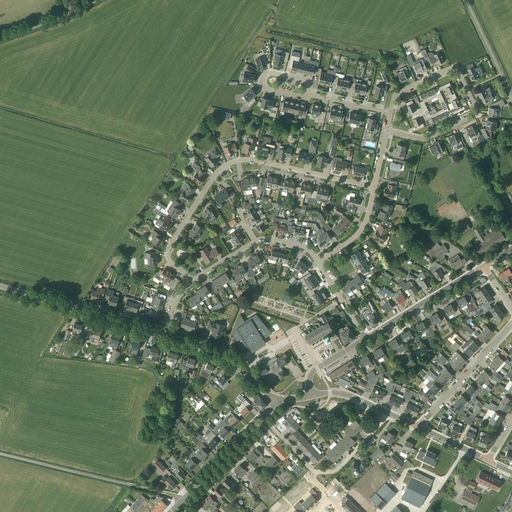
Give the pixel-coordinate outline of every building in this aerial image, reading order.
[(269,54),(269,47),(261,49),(262,52),(257,53),(259,60),(255,61),(257,67),(258,66),(259,68),(266,65),(263,56),(269,54)] [(425,59),(426,62),(427,63),(430,62),(432,64),(437,62),(438,64),(444,61),(439,52),(433,54),(433,53),(430,52),(427,54),(425,49),(421,50),(425,59)] [(275,61),(274,64),(276,65),(275,66),(279,67),(279,66),(281,66),(282,59),(287,60),(289,53),(281,51),(281,54),(275,53),(273,60),(275,61)] [(296,72),(299,61),(293,60),(290,59),(289,63),(292,63),(291,70),(296,72)] [(427,70),(424,63),(422,60),(422,59),(418,60),(419,62),(413,64),(415,68),(414,68),(416,73),(423,70),(424,71),(422,72),(422,73),(427,70)] [(474,66),(472,63),(466,66),(468,69),(467,69),(470,75),(469,75),(471,80),(478,77),(483,74),(479,66),(474,69),(473,67),(474,66)] [(309,64),(307,74),(312,75),(314,68),(317,69),(317,66),(315,65),(314,65),(309,64)] [(245,72),(244,72),(242,81),(247,82),(247,81),(253,82),(254,81),(255,79),(254,78),(255,74),(251,74),(251,72),(252,72),(254,68),(248,65),(246,69),(245,72)] [(400,78),(398,79),(400,83),(407,79),(405,74),(409,73),(406,66),(399,69),(400,71),(397,72),(400,78)] [(323,84),(324,84),(327,73),(321,72),(322,69),(318,68),(317,74),(320,75),(318,82),(319,83),(319,82),(321,83),(321,84),(323,84)] [(391,81),(387,71),(381,74),(386,83),(391,81)] [(331,80),(334,81),(335,75),(332,75),(332,74),(327,73),(324,84),(325,84),(325,85),(327,85),(328,85),(328,84),(330,85),(331,80)] [(340,89),(341,89),(344,78),(338,77),(338,76),(335,75),(334,81),(337,82),(335,88),(336,88),(338,88),(338,89),(340,90),(340,89)] [(349,80),(344,78),(341,89),(342,89),(342,90),(344,91),(345,90),(347,90),(347,91),(348,86),(351,87),(352,81),(349,80)] [(358,93),(359,93),(361,82),(362,80),(353,78),(352,81),(351,87),(354,87),(353,92),(355,92),(356,93),(357,94),(358,93)] [(360,93),(360,94),(362,95),(362,94),(364,94),(364,95),(366,90),(369,91),(370,85),(367,84),(361,82),(359,93),(360,93)] [(445,89),(449,98),(455,95),(452,89),(453,88),(452,85),(451,85),(449,82),(438,88),(439,91),(445,89)] [(375,97),(377,98),(377,97),(381,98),(381,97),(382,93),(385,94),(387,86),(383,85),(383,87),(376,85),(376,86),(374,96),(375,96),(375,97)] [(484,89),(477,93),(480,98),(481,97),(483,103),(485,106),(493,102),(492,99),(493,98),(490,93),(491,92),(489,87),(484,89)] [(240,113),(244,113),(244,114),(255,101),(253,99),(254,97),(253,97),(256,94),(255,93),(256,92),(253,89),(253,90),(251,88),(243,95),(246,98),(243,101),(246,103),(241,109),(242,110),(240,113)] [(434,88),(427,92),(431,100),(437,97),(440,103),(444,101),(440,92),(436,94),(434,88)] [(423,111),(427,109),(424,103),(431,100),(427,92),(420,95),(423,101),(419,102),(421,107),(423,111)] [(449,98),(451,103),(448,104),(450,109),(448,110),(450,114),(462,108),(460,105),(461,105),(459,102),(455,95),(449,98)] [(258,102),(258,106),(260,106),(267,108),(267,109),(270,110),(269,115),(275,117),(277,108),(273,107),(273,104),(273,101),(269,100),(269,99),(262,97),(261,102),(258,102)] [(498,110),(499,110),(501,109),(501,106),(505,105),(502,99),(491,104),(491,106),(491,107),(489,107),(488,115),(497,116),(498,110)] [(287,112),(289,101),(284,100),(282,107),(279,106),(279,110),(282,110),(281,111),(282,111),(287,112)] [(410,113),(412,116),(423,111),(421,107),(416,110),(412,100),(406,103),(409,110),(408,110),(409,113),(410,113)] [(436,112),(440,120),(447,116),(444,111),(448,109),(444,101),(440,103),(443,109),(436,112)] [(305,105),(300,104),(297,114),(303,115),(303,116),(303,115),(306,116),(307,113),(304,112),(305,105)] [(321,105),(320,105),(313,104),(310,114),(318,116),(317,120),(323,122),(326,112),(319,111),(321,105)] [(333,123),(334,120),(337,109),(336,109),(335,108),(334,108),(333,108),(331,108),(330,112),(327,112),(325,121),(333,123)] [(337,109),(334,120),(340,121),(343,122),(344,116),(341,115),(342,110),(340,110),(340,109),(338,109),(337,109)] [(423,111),(425,114),(427,119),(431,117),(433,123),(440,120),(436,112),(430,115),(427,109),(423,111)] [(219,118),(224,119),(225,118),(230,119),(231,114),(230,114),(231,113),(220,111),(219,118)] [(415,122),(418,129),(424,126),(420,116),(425,114),(423,111),(412,116),(413,119),(412,119),(414,122),(415,122)] [(352,122),(351,125),(352,126),(354,127),(355,126),(356,123),(359,124),(360,124),(361,119),(362,119),(362,118),(362,117),(361,116),(362,115),(361,115),(357,114),(357,113),(354,113),(351,113),(351,112),(350,112),(348,122),(352,122)] [(376,132),(376,133),(378,124),(375,123),(376,119),(372,118),(373,118),(372,118),(370,117),(370,118),(369,118),(366,128),(365,132),(372,134),(373,132),(376,132)] [(484,127),(480,129),(486,142),(487,141),(488,138),(491,137),(491,133),(490,132),(491,129),(495,130),(496,130),(496,126),(495,126),(496,121),(487,119),(487,122),(486,122),(485,122),(485,126),(486,126),(486,128),(484,129),(484,127)] [(474,130),(472,125),(464,129),(466,133),(468,136),(469,135),(470,138),(473,136),(474,138),(477,137),(481,145),(485,142),(481,134),(480,135),(477,129),(474,130)] [(462,144),(459,137),(456,139),(454,134),(446,137),(448,141),(450,141),(452,146),(455,145),(456,147),(462,144)] [(260,154),(267,155),(268,150),(274,152),(274,151),(276,144),(270,143),(271,138),(263,136),(261,145),(262,145),(260,154)] [(254,150),(255,145),(256,139),(249,137),(248,143),(244,142),(242,151),(249,153),(250,149),(254,150)] [(311,140),(309,147),(312,147),(311,152),(315,152),(317,142),(316,141),(312,140),(311,140)] [(443,152),(438,141),(432,144),(433,144),(435,143),(435,145),(429,148),(431,152),(432,152),(433,155),(439,153),(440,154),(443,152)] [(278,152),(277,153),(278,153),(277,158),(284,159),(285,155),(286,155),(286,156),(290,157),(292,149),(284,147),(284,149),(279,148),(281,143),(276,142),(276,144),(274,151),(278,152)] [(191,151),(196,147),(192,143),(187,147),(191,151)] [(234,152),(237,151),(235,143),(223,147),(226,156),(235,153),(234,152)] [(394,148),(393,154),(394,154),(393,157),(403,160),(404,156),(405,156),(406,153),(404,152),(406,146),(402,145),(402,144),(397,143),(396,150),(394,150),(394,148)] [(216,158),(220,155),(215,148),(209,153),(210,154),(205,159),(211,167),(218,161),(216,158)] [(308,164),(311,153),(304,152),(303,153),(299,152),(297,160),(302,162),(308,164)] [(326,165),(327,165),(329,159),(326,158),(326,157),(318,156),(316,165),(324,167),(325,164),(326,164),(326,165)] [(405,165),(406,161),(394,159),(393,162),(391,162),(390,166),(391,166),(389,176),(391,176),(392,176),(393,176),(394,175),(395,175),(396,174),(397,173),(398,172),(398,171),(399,170),(400,164),(405,165)] [(340,161),(340,163),(336,162),(335,170),(339,171),(339,170),(342,170),(343,168),(346,169),(348,162),(340,161)] [(357,176),(359,176),(363,177),(364,173),(368,174),(370,167),(366,166),(365,168),(354,165),(352,174),(357,175),(357,176)] [(204,177),(203,176),(205,172),(199,168),(197,172),(196,172),(192,179),(200,184),(204,177)] [(264,178),(262,189),(265,190),(265,187),(271,188),(273,177),(268,176),(267,178),(264,178)] [(279,178),(273,177),(271,188),(279,190),(281,181),(278,180),(279,178)] [(252,189),(251,186),(249,178),(247,178),(244,179),(244,181),(240,182),(242,190),(243,189),(244,191),(252,189)] [(279,190),(287,192),(290,181),(285,179),(284,182),(281,181),(279,190)] [(296,182),(290,181),(287,192),(292,193),(291,200),(294,201),(295,197),(296,193),(293,193),(293,190),(294,190),(296,182)] [(298,187),(296,193),(295,197),(298,198),(299,196),(304,197),(305,194),(307,183),(303,183),(303,184),(301,183),(300,187),(298,187)] [(307,183),(305,194),(308,195),(307,197),(308,197),(307,203),(311,204),(312,198),(314,190),(311,190),(312,186),(310,185),(311,184),(307,183)] [(191,195),(195,189),(188,184),(184,191),(179,198),(187,203),(191,198),(190,197),(191,196),(192,197),(192,196),(191,195)] [(385,188),(385,189),(383,195),(387,196),(387,197),(393,199),(395,190),(396,186),(388,184),(387,188),(385,188)] [(321,201),(321,198),(324,187),(320,186),(320,187),(318,187),(317,191),(314,190),(312,198),(315,199),(315,200),(321,201)] [(324,187),(321,198),(324,198),(324,201),(329,202),(331,194),(328,193),(329,189),(327,189),(327,188),(324,187)] [(231,196),(233,195),(233,194),(230,188),(227,190),(227,191),(225,189),(214,196),(219,203),(230,196),(230,195),(231,196)] [(350,196),(349,200),(345,199),(345,203),(343,202),(342,207),(349,209),(350,207),(355,209),(356,205),(357,206),(359,199),(354,198),(354,197),(350,196)] [(452,198),(436,209),(440,214),(456,203),(452,198)] [(180,214),(181,213),(182,211),(177,208),(180,203),(174,199),(169,207),(166,207),(159,203),(156,207),(167,215),(169,212),(176,217),(178,213),(180,214)] [(254,201),(251,204),(246,206),(248,209),(245,211),(249,216),(256,212),(254,209),(258,207),(254,201)] [(378,217),(383,218),(383,220),(383,219),(382,224),(390,228),(392,225),(391,222),(389,222),(388,221),(386,220),(386,219),(387,219),(387,215),(389,216),(391,209),(392,210),(393,206),(384,204),(383,207),(383,208),(384,208),(383,211),(380,210),(378,217)] [(155,223),(160,227),(163,229),(164,228),(168,230),(169,229),(169,230),(171,227),(171,226),(172,225),(168,222),(170,219),(166,217),(167,215),(156,207),(153,211),(160,216),(157,220),(155,223)] [(212,211),(207,208),(206,209),(205,210),(202,215),(209,220),(211,216),(213,219),(219,216),(215,209),(212,211)] [(265,213),(263,214),(261,212),(262,211),(260,209),(256,212),(249,216),(252,222),(253,221),(255,224),(256,223),(262,219),(266,216),(265,213)] [(483,216),(480,210),(472,215),(476,221),(483,216)] [(338,234),(341,231),(342,232),(351,221),(345,215),(336,226),(335,225),(332,229),(335,232),(334,232),(336,233),(337,233),(338,234)] [(256,223),(258,226),(256,227),(259,233),(266,228),(265,225),(268,223),(265,218),(263,220),(264,222),(262,219),(256,223)] [(281,234),(283,223),(284,219),(281,218),(281,219),(275,218),(272,229),(276,230),(276,231),(279,231),(278,233),(281,234)] [(327,231),(326,232),(325,232),(322,228),(319,230),(327,241),(331,239),(327,232),(330,229),(323,218),(320,220),(327,231)] [(234,219),(228,222),(231,227),(237,223),(234,219)] [(283,223),(281,234),(283,234),(283,232),(286,233),(287,232),(290,233),(290,232),(293,222),(287,220),(286,224),(283,223)] [(290,232),(294,233),(294,234),(296,235),(296,236),(299,236),(301,224),(302,223),(301,223),(300,222),(298,221),(298,222),(297,222),(296,223),(293,222),(290,232)] [(464,233),(471,229),(466,221),(459,226),(464,233)] [(308,233),(309,228),(312,229),(315,224),(307,222),(306,225),(301,224),(299,236),(301,237),(302,236),(304,237),(304,236),(308,237),(310,233),(308,233)] [(203,228),(196,223),(191,231),(191,230),(189,233),(190,233),(189,234),(196,239),(203,228)] [(376,231),(375,233),(373,238),(377,240),(377,241),(383,243),(386,235),(385,234),(388,228),(380,225),(377,231),(376,231)] [(475,247),(479,254),(505,238),(499,227),(484,237),(478,227),(474,230),(482,243),(475,247)] [(151,240),(159,246),(163,240),(159,237),(160,235),(161,235),(162,235),(153,230),(150,235),(153,237),(151,240)] [(231,234),(237,244),(243,240),(237,230),(231,234)] [(317,237),(320,242),(322,244),(327,241),(319,230),(320,231),(318,232),(320,235),(317,237)] [(439,260),(441,264),(446,260),(443,255),(446,253),(445,252),(448,250),(444,244),(440,246),(436,241),(430,245),(428,242),(421,246),(424,251),(426,250),(431,259),(436,262),(439,260)] [(206,247),(199,251),(203,256),(202,257),(203,257),(204,259),(206,263),(214,258),(213,258),(219,254),(215,248),(209,252),(206,247)] [(363,251),(360,253),(358,250),(351,255),(354,259),(369,249),(366,251),(364,250),(363,251)] [(369,249),(354,259),(357,264),(367,257),(365,255),(370,251),(369,249)] [(415,254),(410,250),(407,253),(406,252),(404,255),(410,260),(415,254)] [(276,260),(278,252),(272,251),(271,256),(269,255),(268,259),(276,260)] [(153,252),(145,253),(145,258),(147,258),(148,261),(147,261),(148,264),(150,264),(150,267),(155,267),(155,264),(157,264),(157,255),(153,256),(153,252)] [(263,264),(266,262),(262,256),(259,258),(257,254),(254,256),(253,255),(251,256),(259,268),(264,265),(263,264)] [(289,255),(283,254),(282,262),(289,264),(290,260),(288,260),(289,255)] [(455,269),(467,262),(464,257),(461,259),(460,257),(459,258),(457,254),(448,260),(450,264),(452,263),(455,269)] [(259,268),(251,256),(249,257),(250,259),(247,261),(249,264),(246,266),(253,276),(256,275),(254,271),(259,268)] [(360,268),(370,262),(369,260),(367,257),(357,264),(360,268)] [(294,271),(296,273),(304,263),(300,260),(294,266),(297,269),(294,271)] [(370,262),(360,268),(363,273),(370,268),(368,266),(371,264),(370,262)] [(308,267),(304,263),(296,273),(293,276),(295,278),(298,274),(300,271),(303,274),(308,267)] [(444,267),(438,263),(429,268),(432,273),(433,272),(438,280),(439,279),(439,280),(441,278),(443,276),(439,270),(444,267)] [(238,264),(236,266),(243,278),(243,277),(248,274),(251,278),(253,276),(246,266),(244,267),(242,264),(239,266),(238,264)] [(243,278),(236,266),(234,267),(235,268),(232,270),(233,273),(231,275),(235,281),(238,286),(239,286),(238,284),(240,283),(238,281),(243,278)] [(163,281),(170,272),(164,268),(163,271),(160,269),(154,277),(160,281),(161,279),(163,281)] [(410,271),(407,275),(415,280),(418,277),(418,276),(414,274),(410,271)] [(423,271),(421,272),(422,274),(418,276),(418,277),(423,284),(425,288),(430,284),(428,280),(429,280),(427,277),(423,271)] [(498,275),(504,284),(504,285),(510,281),(508,278),(504,271),(498,275)] [(170,272),(163,281),(166,283),(165,284),(174,290),(177,286),(173,284),(176,280),(173,278),(175,275),(170,272)] [(221,275),(225,282),(228,281),(230,284),(235,281),(231,275),(228,276),(226,272),(221,275)] [(310,273),(299,279),(301,282),(304,280),(307,285),(316,278),(314,275),(312,276),(310,273)] [(353,279),(359,289),(361,288),(359,286),(363,283),(358,274),(354,276),(355,278),(353,279)] [(225,282),(221,275),(216,278),(223,288),(225,287),(223,284),(225,282)] [(223,288),(216,278),(212,281),(213,284),(211,285),(216,293),(218,291),(219,292),(222,290),(221,289),(223,288)] [(316,278),(307,285),(309,288),(305,291),(308,294),(313,290),(319,287),(317,283),(319,282),(316,278)] [(346,282),(352,291),(356,288),(357,290),(359,289),(353,279),(350,281),(349,280),(346,282)] [(403,281),(397,284),(403,288),(404,290),(407,289),(412,296),(418,292),(415,288),(417,288),(412,281),(411,282),(406,285),(404,283),(403,281)] [(341,287),(347,297),(349,296),(348,293),(352,291),(346,282),(343,284),(344,285),(341,287)] [(201,288),(209,301),(211,300),(209,297),(207,294),(210,292),(205,285),(201,288)] [(93,290),(90,298),(98,300),(99,294),(103,295),(105,289),(97,287),(96,291),(93,290)] [(481,297),(488,292),(484,287),(479,290),(477,287),(472,291),(474,294),(477,292),(481,297)] [(197,293),(202,300),(201,298),(203,296),(205,299),(207,302),(209,301),(201,288),(196,291),(197,293)] [(107,289),(104,298),(109,299),(108,303),(116,305),(118,297),(113,295),(114,291),(107,289)] [(313,290),(308,294),(310,297),(312,296),(315,300),(325,294),(324,291),(323,291),(322,290),(315,293),(313,290)] [(400,290),(394,294),(390,296),(395,304),(399,302),(400,303),(406,299),(400,290)] [(151,302),(163,306),(165,299),(159,298),(161,294),(154,292),(153,298),(155,299),(154,303),(151,302)] [(482,309),(489,304),(487,301),(491,298),(488,292),(481,297),(485,302),(480,305),(481,306),(476,310),(477,312),(482,309)] [(203,308),(201,305),(199,302),(202,300),(197,293),(193,296),(201,309),(203,308)] [(325,294),(315,300),(318,304),(327,299),(326,297),(327,296),(325,294)] [(124,308),(130,310),(134,299),(124,296),(122,303),(125,304),(124,308)] [(200,310),(201,309),(193,296),(188,299),(193,306),(196,304),(197,307),(200,310)] [(457,300),(461,306),(465,304),(469,309),(470,312),(475,309),(470,300),(467,302),(464,296),(461,297),(457,300)] [(386,297),(384,299),(380,301),(386,312),(393,308),(388,301),(386,297)] [(134,299),(130,310),(136,312),(138,308),(141,309),(143,302),(134,299)] [(369,301),(366,303),(369,308),(364,311),(363,311),(361,312),(361,313),(359,315),(361,319),(362,318),(365,322),(366,322),(368,325),(370,324),(372,327),(376,324),(375,323),(378,322),(372,312),(375,311),(369,301)] [(161,312),(163,306),(151,302),(149,302),(148,303),(151,304),(153,305),(152,310),(161,312)] [(460,311),(458,308),(457,307),(454,309),(451,304),(444,308),(448,315),(451,313),(454,317),(461,313),(460,311)] [(496,304),(492,307),(489,309),(493,314),(500,310),(496,304)] [(159,319),(161,312),(152,310),(151,314),(148,313),(147,315),(159,319)] [(500,310),(493,314),(497,320),(494,323),(497,325),(501,321),(499,319),(504,315),(500,310)] [(440,318),(437,313),(435,313),(435,314),(434,315),(434,314),(429,317),(434,324),(439,321),(441,325),(447,322),(444,316),(440,318)] [(269,335),(255,314),(244,321),(240,314),(232,333),(243,351),(269,335)] [(303,332),(302,333),(302,334),(303,335),(308,343),(310,342),(311,345),(312,344),(315,342),(315,343),(315,342),(318,340),(319,340),(322,338),(325,336),(326,338),(330,336),(331,338),(336,335),(335,332),(337,331),(335,328),(338,326),(332,316),(329,318),(328,316),(326,317),(324,314),(318,317),(320,320),(317,322),(314,324),(314,325),(314,326),(311,327),(310,328),(310,327),(307,328),(307,329),(307,330),(304,332),(303,332)] [(185,329),(187,330),(190,319),(185,318),(186,315),(184,315),(180,326),(184,327),(183,329),(184,329),(185,329)] [(194,321),(190,319),(187,330),(189,330),(190,330),(190,331),(191,329),(194,330),(197,319),(195,318),(194,321)] [(210,321),(207,328),(214,330),(212,336),(220,338),(221,334),(222,334),(224,325),(216,323),(210,321)] [(433,331),(430,325),(426,328),(422,321),(416,326),(421,335),(426,332),(427,334),(433,331)] [(83,325),(74,323),(72,329),(73,330),(72,334),(75,335),(77,331),(81,332),(83,325)] [(466,324),(463,327),(471,334),(473,331),(466,324)] [(482,331),(488,336),(492,331),(487,326),(484,324),(482,326),(485,328),(482,331)] [(342,327),(338,329),(342,336),(341,337),(344,342),(348,340),(350,339),(350,340),(354,337),(347,325),(342,328),(342,327)] [(471,334),(463,327),(460,329),(468,337),(471,334)] [(101,331),(94,329),(92,335),(91,334),(89,340),(92,341),(94,337),(99,338),(101,331)] [(413,335),(409,330),(401,335),(404,341),(413,335)] [(488,336),(482,331),(480,334),(477,331),(475,333),(478,336),(483,341),(488,336)] [(109,346),(112,346),(116,348),(117,346),(120,336),(112,334),(110,341),(109,346)] [(465,342),(469,346),(474,350),(479,346),(474,340),(470,337),(465,342)] [(398,344),(395,338),(394,339),(393,340),(392,340),(389,342),(393,349),(396,346),(400,353),(406,349),(402,342),(398,344)] [(85,341),(81,339),(72,353),(76,356),(85,341)] [(137,341),(136,341),(133,340),(131,346),(130,346),(128,352),(131,353),(131,352),(136,354),(138,350),(140,343),(139,342),(139,341),(137,341)] [(455,351),(458,348),(453,344),(452,343),(449,346),(455,351)] [(159,348),(152,346),(150,353),(153,354),(152,359),(155,360),(157,355),(159,348)] [(474,350),(469,346),(466,348),(463,346),(462,348),(465,350),(464,351),(470,355),(474,350)] [(385,354),(381,347),(377,349),(376,349),(374,350),(374,351),(373,352),(377,358),(382,356),(385,360),(388,359),(385,354)] [(115,363),(120,352),(114,349),(108,360),(115,363)] [(166,363),(171,364),(171,365),(174,366),(175,362),(176,362),(178,354),(169,351),(167,359),(166,363)] [(433,357),(435,359),(442,365),(444,363),(438,357),(437,356),(433,352),(427,359),(430,361),(433,357)] [(460,355),(457,352),(453,357),(461,365),(466,360),(460,355)] [(277,360),(273,363),(275,366),(272,368),(274,371),(276,370),(281,367),(280,366),(287,362),(284,357),(287,356),(285,353),(282,354),(283,356),(277,360)] [(441,354),(438,357),(444,363),(447,360),(441,354)] [(506,363),(503,361),(498,355),(493,360),(500,366),(501,367),(506,363)] [(134,361),(133,364),(137,366),(138,366),(139,366),(142,357),(137,356),(136,361),(134,361)] [(368,363),(370,367),(373,366),(370,362),(370,361),(367,356),(360,360),(364,365),(368,363)] [(195,359),(195,358),(194,357),(193,358),(192,358),(188,357),(187,361),(183,359),(181,368),(188,370),(189,365),(193,367),(195,359)] [(275,357),(261,366),(262,369),(277,360),(275,357)] [(457,370),(461,365),(453,357),(450,360),(448,362),(451,365),(457,370)] [(346,363),(351,370),(354,368),(356,371),(358,370),(352,360),(350,361),(346,363)] [(495,370),(500,366),(493,360),(489,365),(495,370)] [(210,374),(211,373),(214,366),(207,363),(204,368),(203,368),(200,374),(208,378),(210,374)] [(346,363),(341,366),(346,374),(349,372),(352,377),(354,375),(351,370),(346,363)] [(352,387),(354,382),(352,381),(349,378),(346,374),(341,366),(334,371),(339,378),(337,379),(346,384),(352,387)] [(281,367),(276,370),(278,373),(277,373),(281,379),(287,375),(283,370),(281,367)] [(442,374),(448,379),(452,374),(450,372),(444,367),(442,369),(441,370),(438,367),(437,369),(438,370),(442,374)] [(429,375),(434,380),(436,377),(437,376),(436,376),(429,370),(427,373),(429,375)] [(480,375),(489,383),(493,379),(498,384),(501,380),(493,373),(491,376),(490,375),(484,370),(480,375)] [(333,382),(344,386),(344,387),(346,384),(337,379),(339,378),(334,371),(329,374),(333,382)] [(495,371),(493,373),(501,380),(503,378),(497,372),(495,371)] [(220,382),(218,384),(223,389),(228,384),(225,381),(229,377),(227,375),(227,374),(225,372),(224,372),(217,379),(220,382)] [(382,375),(381,372),(375,375),(374,379),(373,379),(371,383),(368,390),(371,392),(370,393),(376,396),(379,389),(376,388),(378,385),(376,384),(379,377),(382,375)] [(208,383),(214,377),(210,374),(208,378),(205,382),(208,383)] [(448,379),(442,374),(438,379),(441,382),(444,384),(448,379)] [(426,385),(435,393),(439,389),(437,386),(432,382),(434,380),(429,375),(426,378),(429,380),(425,385),(426,385)] [(477,386),(481,389),(489,396),(491,394),(485,388),(489,383),(480,375),(475,379),(479,383),(477,385),(477,386)] [(389,389),(393,391),(395,386),(396,386),(398,384),(393,382),(389,389)] [(466,390),(471,394),(474,391),(477,394),(479,392),(481,389),(477,386),(475,389),(471,384),(466,390)] [(428,400),(430,397),(431,398),(435,393),(426,385),(422,390),(421,389),(419,391),(418,393),(424,396),(428,400)] [(381,386),(379,389),(376,396),(382,399),(385,392),(386,389),(381,386)] [(387,401),(393,404),(396,397),(397,394),(392,392),(391,395),(390,394),(387,401)] [(254,402),(251,405),(258,412),(261,409),(262,410),(266,405),(266,403),(256,393),(253,397),(257,401),(255,403),(254,402)] [(243,403),(246,400),(240,394),(237,397),(243,403)] [(461,395),(457,399),(465,407),(469,403),(467,400),(464,397),(461,395)] [(502,401),(509,405),(511,400),(511,399),(505,395),(502,401)] [(402,400),(396,397),(393,404),(399,407),(402,400)] [(473,397),(471,399),(473,401),(481,408),(483,405),(474,397),(473,397)] [(459,409),(460,410),(462,411),(465,407),(457,399),(452,404),(455,406),(458,410),(459,409)] [(421,409),(422,405),(423,404),(415,400),(414,402),(410,412),(416,414),(419,408),(421,409)] [(410,412),(414,402),(411,401),(410,404),(407,402),(404,409),(410,412)] [(479,410),(481,408),(473,401),(470,404),(476,409),(472,413),(474,416),(475,416),(478,411),(479,410)] [(509,405),(502,401),(498,406),(506,411),(509,405)] [(494,411),(496,408),(489,404),(486,402),(484,405),(484,404),(483,405),(491,410),(489,415),(500,422),(503,416),(495,411),(494,411)] [(250,410),(246,406),(242,410),(238,406),(234,410),(239,416),(242,414),(244,416),(250,410)] [(450,406),(447,409),(454,416),(456,412),(450,406)] [(231,418),(229,421),(225,418),(223,421),(228,426),(231,424),(234,427),(239,421),(234,415),(234,416),(231,413),(228,415),(231,418)] [(287,427),(295,420),(290,415),(282,422),(287,427)] [(446,426),(449,427),(450,424),(449,424),(451,419),(445,417),(445,416),(442,415),(441,419),(438,425),(445,428),(446,426)] [(500,422),(489,415),(485,420),(496,427),(500,422)] [(483,424),(485,421),(475,416),(474,416),(473,419),(483,424)] [(450,424),(449,427),(448,428),(451,429),(451,431),(457,434),(460,428),(457,426),(458,422),(452,419),(450,424)] [(300,425),(295,420),(287,427),(292,433),(296,429),(300,425)] [(350,425),(357,433),(362,428),(355,420),(350,425)] [(218,426),(221,430),(219,432),(224,437),(229,432),(224,427),(226,425),(222,421),(218,426)] [(348,434),(351,438),(357,433),(350,425),(344,430),(348,434)] [(467,430),(464,437),(465,438),(466,437),(467,438),(472,441),(475,434),(470,432),(473,427),(470,426),(468,430),(467,430)] [(204,438),(208,443),(213,448),(218,443),(214,438),(216,435),(208,427),(205,430),(205,433),(206,434),(203,437),(204,438)] [(293,442),(301,434),(296,429),(292,433),(288,436),(293,442)] [(389,444),(394,435),(388,432),(386,435),(383,434),(382,438),(387,440),(386,443),(389,444)] [(485,447),(488,439),(484,437),(486,433),(483,432),(481,436),(478,443),(485,447)] [(306,440),(301,434),(293,442),(299,447),(306,440)] [(342,439),(349,447),(355,441),(351,438),(348,434),(342,439)] [(367,448),(376,439),(373,436),(364,445),(367,448)] [(337,444),(344,452),(349,447),(342,439),(337,444)] [(306,440),(299,447),(304,453),(311,445),(306,440)] [(407,454),(413,443),(406,440),(402,447),(403,447),(401,451),(407,454)] [(200,446),(198,448),(200,450),(196,453),(202,459),(207,453),(204,450),(207,447),(202,443),(199,446),(200,446)] [(285,450),(284,450),(277,443),(271,448),(278,456),(281,453),(282,453),(285,450)] [(344,452),(337,444),(331,449),(338,457),(344,452)] [(317,451),(311,445),(304,453),(309,458),(317,451)] [(384,452),(379,447),(370,456),(375,461),(384,452)] [(262,453),(257,448),(248,456),(254,461),(262,453)] [(331,449),(326,454),(333,462),(338,457),(331,449)] [(433,460),(436,454),(427,450),(424,456),(422,460),(431,464),(432,460),(433,460)] [(285,455),(290,460),(295,456),(289,451),(285,455)] [(317,451),(309,458),(314,464),(322,456),(317,451)] [(183,461),(185,463),(191,470),(197,464),(194,460),(196,458),(191,453),(187,457),(183,461)] [(403,463),(394,453),(389,458),(399,468),(403,463)] [(273,455),(265,463),(271,469),(279,462),(273,455)] [(172,462),(171,463),(176,468),(173,471),(181,480),(186,475),(183,472),(184,471),(181,468),(177,465),(180,463),(173,456),(169,460),(172,462)] [(399,477),(396,474),(398,472),(403,467),(404,468),(406,466),(407,467),(411,463),(407,459),(396,470),(394,473),(370,498),(381,509),(396,493),(394,491),(398,486),(394,482),(399,477)] [(157,460),(154,462),(153,464),(161,473),(165,468),(157,460)] [(296,463),(291,467),(292,469),(296,473),(301,468),(300,468),(303,465),(299,461),(297,463),(296,463)] [(358,465),(355,461),(349,467),(353,470),(352,470),(352,471),(357,476),(363,470),(364,471),(368,466),(363,461),(358,465)] [(245,469),(240,464),(235,470),(241,477),(247,471),(245,469)] [(254,470),(247,476),(253,482),(260,476),(266,482),(267,480),(260,472),(258,474),(254,470)] [(419,510),(433,480),(414,470),(412,474),(407,471),(403,482),(397,493),(407,498),(404,503),(419,510)] [(480,472),(477,479),(476,481),(496,491),(497,489),(501,482),(480,472)] [(172,489),(177,484),(169,476),(167,479),(164,476),(159,481),(164,487),(167,484),(172,489)] [(235,485),(231,481),(230,481),(227,478),(222,483),(230,490),(235,485)] [(468,486),(466,490),(464,490),(460,498),(475,506),(479,497),(471,493),(476,484),(470,481),(468,486)] [(242,482),(237,487),(243,493),(245,491),(244,490),(246,488),(242,482)] [(233,505),(236,502),(222,487),(220,489),(218,486),(213,491),(216,494),(215,496),(223,503),(224,502),(221,498),(223,496),(233,505)] [(312,493),(307,498),(314,504),(319,500),(316,497),(320,494),(313,488),(310,491),(312,493)] [(267,489),(263,494),(272,502),(276,497),(267,489)] [(340,497),(337,499),(341,504),(348,497),(342,490),(337,495),(340,497)] [(216,510),(219,508),(215,505),(217,503),(215,501),(215,500),(209,495),(205,499),(216,510)] [(155,500),(154,501),(163,510),(167,505),(158,497),(155,500)] [(348,497),(341,504),(345,508),(348,505),(350,508),(355,503),(348,497)] [(300,500),(297,503),(304,510),(307,507),(309,509),(314,504),(307,498),(302,502),(300,500)] [(151,505),(150,505),(156,511),(160,511),(163,510),(154,501),(155,500),(153,499),(152,500),(153,502),(151,505)] [(214,511),(216,510),(205,499),(200,504),(206,510),(209,507),(209,508),(209,509),(212,511),(214,511)] [(369,511),(371,511),(378,507),(371,499),(364,506),(369,511)] [(149,506),(146,510),(148,511),(156,511),(150,505),(151,505),(149,503),(148,504),(149,506)] [(296,508),(292,511),(301,511),(304,510),(297,503),(294,506),(296,508)] [(353,510),(350,511),(358,511),(361,510),(355,503),(350,508),(353,510)]
